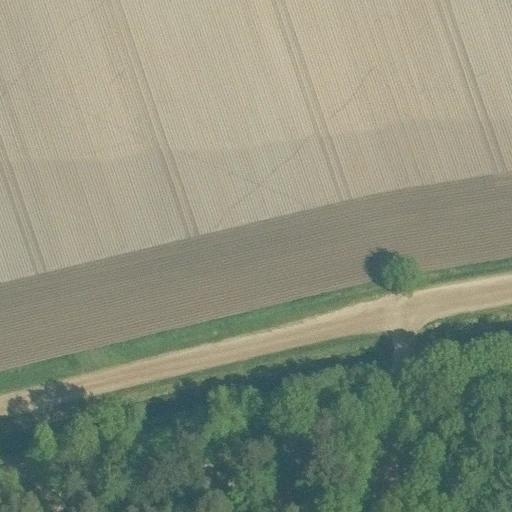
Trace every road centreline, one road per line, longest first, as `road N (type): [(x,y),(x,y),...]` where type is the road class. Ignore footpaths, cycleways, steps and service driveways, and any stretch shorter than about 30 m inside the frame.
road 1 (track): [(0,404),(396,313)]
road 2 (track): [(384,511),(403,366)]
